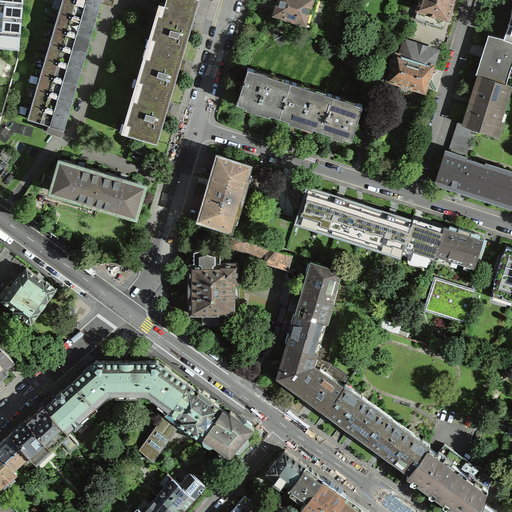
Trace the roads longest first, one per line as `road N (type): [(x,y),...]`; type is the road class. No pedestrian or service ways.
road 1 (residential): [(196,127),(411,196)]
road 2 (residential): [(474,0),(411,196)]
road 3 (residential): [(196,127),(154,271),(123,308)]
road 4 (tertiary): [(123,308),(282,424)]
road 5 (residential): [(123,308),(0,417)]
road 6 (tertiary): [(0,219),(123,308)]
road 7 (tertiary): [(282,424),(404,511)]
road 8 (residential): [(233,0),(196,127)]
